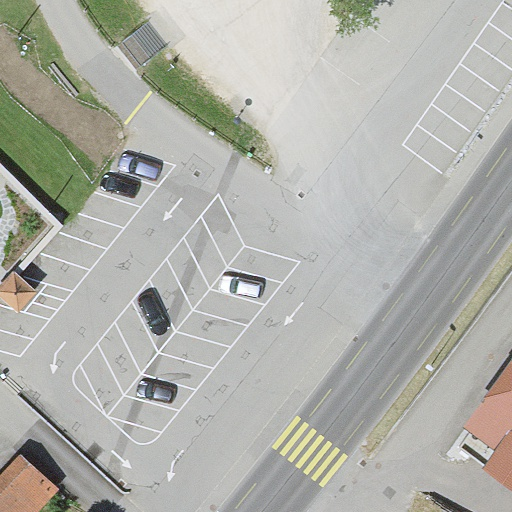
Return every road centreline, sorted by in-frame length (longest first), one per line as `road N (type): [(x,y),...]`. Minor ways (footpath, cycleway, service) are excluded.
road 1 (secondary): [(511,179),(259,511)]
road 2 (residential): [(122,511),(0,401)]
